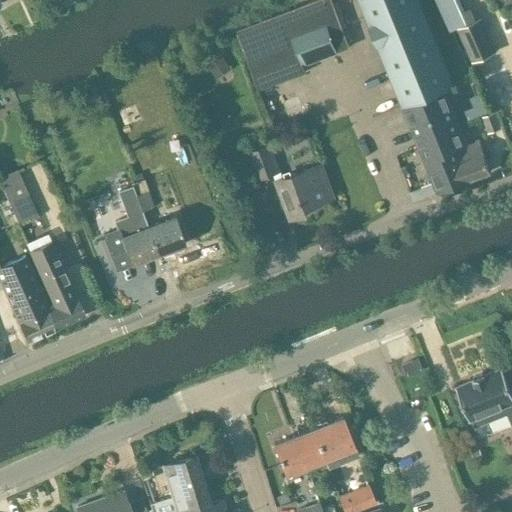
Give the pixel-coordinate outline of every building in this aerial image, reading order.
[(337,51),(349,47),(331,0),(316,0),(237,29),(259,88),(306,71),(303,64),(337,52),(337,51)] [(419,0),(359,0),(369,25),(381,54),(402,106),(454,85),(419,0)] [(480,19),(458,29),(473,62),(495,52),(480,19)] [(220,52),(205,62),(215,77),(230,67),(220,52)] [(106,74),(113,97),(128,93),(127,91),(145,86),(139,67),(121,73),(120,70),(107,74),(106,74)] [(467,144),(444,89),(402,106),(425,162),(425,161),(454,149),(467,144)] [(97,93),(81,96),(83,108),(99,105),(97,93)] [(133,98),(117,104),(124,125),(140,119),(133,98)] [(495,113),(481,118),(487,134),(501,129),(495,113)] [(479,140),(465,146),(454,150),(465,181),(466,181),(491,172),(479,140)] [(261,178),(280,171),(270,145),(251,152),(261,178)] [(454,150),(454,149),(425,161),(437,192),(465,181),(454,150)] [(306,207),(334,197),(322,164),(283,179),(286,187),(281,189),(292,218),(308,212),(306,207)] [(37,215),(17,169),(0,176),(0,182),(18,223),(37,215)] [(150,189),(136,194),(142,210),(156,206),(150,189)] [(118,227),(103,233),(113,260),(127,255),(131,263),(158,253),(148,226),(142,210),(128,216),(115,220),(118,227)] [(148,226),(158,253),(185,243),(175,216),(148,226)] [(51,241),(30,250),(54,305),(48,308),(47,304),(46,305),(56,327),(84,315),(63,268),(65,267),(59,254),(57,255),(51,241)] [(0,277),(28,340),(56,327),(46,305),(25,256),(4,266),(0,256),(0,277)] [(408,375),(423,369),(418,359),(404,365),(408,375)] [(502,366),(456,385),(471,421),(473,420),(489,413),(492,420),(507,414),(511,424),(511,386),(511,387),(502,366)] [(342,417),(313,428),(325,459),(337,454),(339,461),(357,454),(342,417)] [(313,428),(294,436),(306,466),(325,459),(313,428)] [(306,466),(294,436),(273,444),(285,474),(306,466)] [(472,453),(474,460),(482,457),(480,450),(472,453)] [(153,511),(179,511),(189,509),(196,507),(192,494),(202,491),(202,492),(209,490),(198,454),(164,465),(173,495),(150,502),(153,511)] [(153,475),(148,462),(137,466),(142,479),(153,475)] [(338,495),(343,511),(352,511),(375,503),(368,484),(338,495)] [(78,505),(80,511),(148,511),(143,496),(128,502),(124,490),(78,505)] [(213,501),(209,490),(202,492),(202,491),(192,494),(196,507),(189,509),(189,511),(226,511),(222,499),(213,501)] [(298,511),(320,511),(318,503),(298,510),(298,511)]
